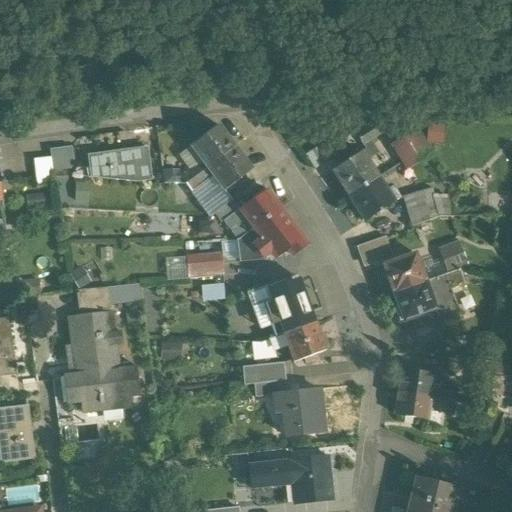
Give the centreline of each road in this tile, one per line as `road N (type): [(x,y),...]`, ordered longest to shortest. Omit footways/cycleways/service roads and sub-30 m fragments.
road 1 (residential): [(370,447),(372,354),(342,267),(243,115)]
road 2 (residential): [(243,115),(511,108)]
road 3 (residential): [(243,115),(0,146)]
road 4 (residential): [(511,494),(370,447)]
road 5 (track): [(243,115),(188,0)]
